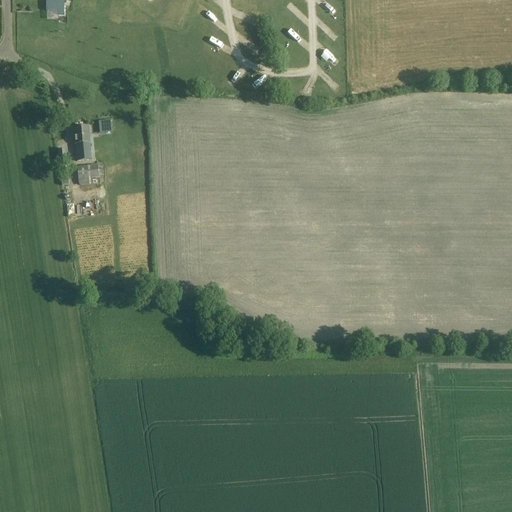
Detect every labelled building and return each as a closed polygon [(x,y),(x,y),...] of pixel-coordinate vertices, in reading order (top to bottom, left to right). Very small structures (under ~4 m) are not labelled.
[(46,1),(46,12),(58,12),(58,14),(58,16),(61,16),(64,16),(63,0),(55,0),(56,1),(46,1)] [(90,110),(90,119),(100,119),(100,110),(90,110)] [(74,145),(76,162),(91,161),(88,127),(74,129),(75,145),(74,145)] [(57,151),(59,167),(67,166),(66,150),(57,151)] [(79,186),(84,185),(93,185),(92,179),(99,178),(98,166),(77,167),(79,186)]
